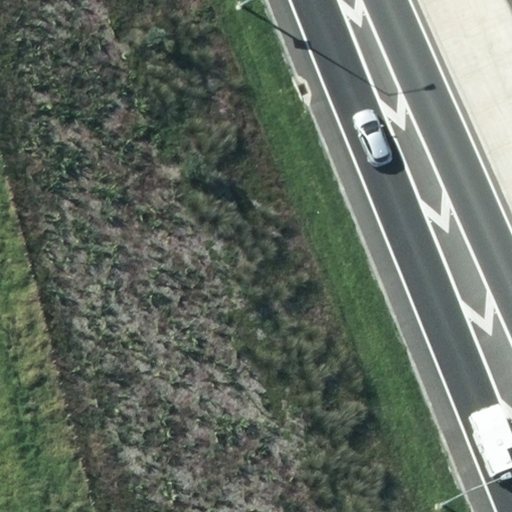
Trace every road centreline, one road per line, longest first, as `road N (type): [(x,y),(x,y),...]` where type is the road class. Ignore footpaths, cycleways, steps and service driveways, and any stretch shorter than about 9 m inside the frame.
road 1 (motorway): [(511,482),(315,0)]
road 2 (trunk): [(511,271),(398,0)]
